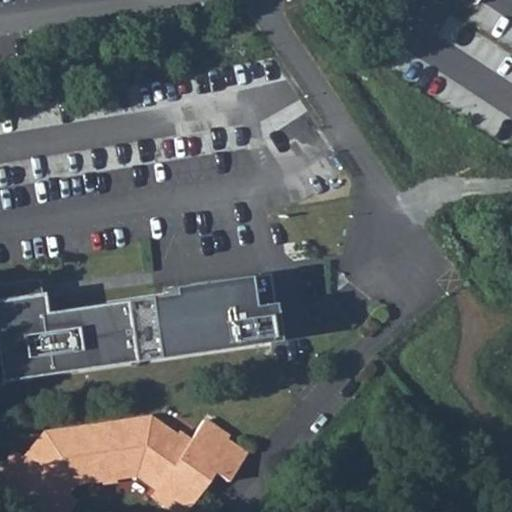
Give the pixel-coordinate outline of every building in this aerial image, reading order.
[(355,12),(348,0),(340,0),(337,2),(346,18),(355,12)] [(139,305),(148,366),(269,349),(259,281),(163,295),(164,301),(139,305)] [(0,291),(0,387),(148,366),(139,305),(38,320),(34,286),(0,291)] [(177,443),(150,424),(45,439),(24,465),(14,457),(0,473),(0,478),(7,485),(0,493),(23,511),(70,511),(75,507),(65,499),(77,485),(102,482),(103,488),(116,487),(114,480),(139,476),(160,491),(153,501),(168,511),(189,511),(201,494),(186,484),(197,467),(213,477),(227,487),(246,460),(226,446),(229,442),(205,426),(190,447),(179,439),(177,443)] [(213,477),(197,467),(186,484),(201,494),(213,477)]
